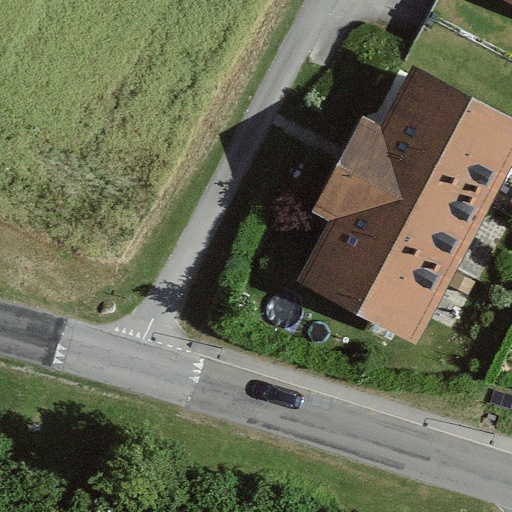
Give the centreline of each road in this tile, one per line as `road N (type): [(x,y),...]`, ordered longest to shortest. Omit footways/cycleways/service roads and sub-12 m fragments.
road 1 (residential): [(138,362),(170,284),(325,0)]
road 2 (tertiary): [(511,478),(138,362)]
road 3 (tertiary): [(138,362),(0,321)]
